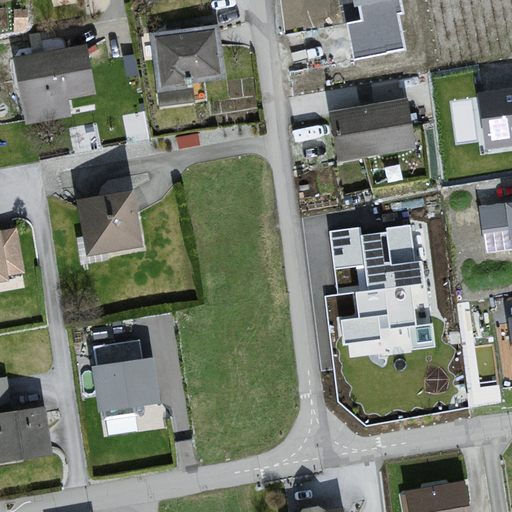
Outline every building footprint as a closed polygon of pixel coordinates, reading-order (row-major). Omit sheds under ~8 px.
[(352,0),(354,8),(359,7),(362,19),(347,22),(355,59),(405,49),(398,14),(404,13),(401,0),(352,0)] [(218,25),(149,33),(158,109),(199,104),(196,78),(224,75),(218,25)] [(85,43),(11,54),(22,122),(70,114),(67,95),(93,91),(85,43)] [(511,88),(478,94),(486,151),(511,147),(511,88)] [(404,97),(329,110),(338,158),(413,145),(404,97)] [(128,191),(72,201),(82,255),(137,245),(128,191)] [(511,202),(481,207),(488,255),(511,251),(511,202)] [(360,229),(331,233),(335,268),(365,265),(368,290),(355,292),(358,317),(341,319),(344,345),(350,344),(351,357),(437,347),(434,322),(418,324),(413,287),(427,285),(424,260),(415,261),(411,225),(386,228),(387,232),(360,235),(360,229)] [(0,279),(11,278),(10,274),(24,271),(16,228),(0,231),(0,279)] [(260,338),(214,344),(222,401),(268,395),(260,338)] [(139,339),(94,345),(96,362),(92,363),(97,406),(157,399),(152,355),(141,356),(139,339)] [(7,375),(0,375),(0,461),(53,453),(45,403),(13,408),(7,375)] [(468,511),(463,480),(404,490),(407,511),(468,511)] [(296,511),(295,511),(344,511),(343,503),(325,507),(319,502),(300,505),(296,511)]
